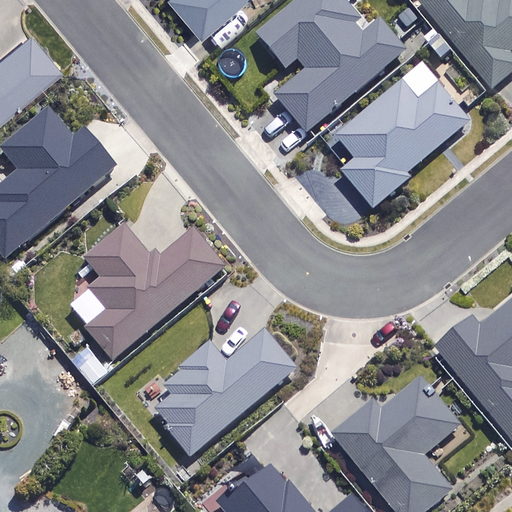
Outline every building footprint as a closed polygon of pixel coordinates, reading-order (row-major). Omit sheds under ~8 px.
[(246,0),(171,0),(168,2),(200,40),(246,0)] [(371,39),(339,0),(316,0),(263,44),(298,88),(277,105),(307,141),(408,58),(384,29),(371,39)] [(511,0),(510,0),(501,8),(494,0),(432,0),(421,9),(491,96),(511,79),(511,61),(511,60),(511,0)] [(0,64),(0,123),(58,76),(30,40),(0,64)] [(422,110),(403,88),(340,144),(358,165),(344,177),(379,217),(412,189),(409,185),(473,129),(441,93),(422,110)] [(77,148),(52,119),(6,158),(24,179),(0,199),(0,256),(7,265),(118,174),(89,139),(77,148)] [(159,271),(127,233),(88,265),(105,285),(94,294),(113,317),(90,336),(115,367),(226,273),(197,239),(159,271)] [(511,302),(499,313),(503,318),(493,325),(487,318),(438,358),(511,447),(511,302)] [(156,419),(192,462),(300,372),(271,337),(229,371),(213,351),(164,392),(174,404),(156,419)] [(461,432),(424,388),(387,418),(379,408),(336,443),(392,511),(433,511),(452,496),(424,462),(461,432)] [(360,511),(354,504),(344,511),(308,511),(273,471),(227,511),(360,511)]
